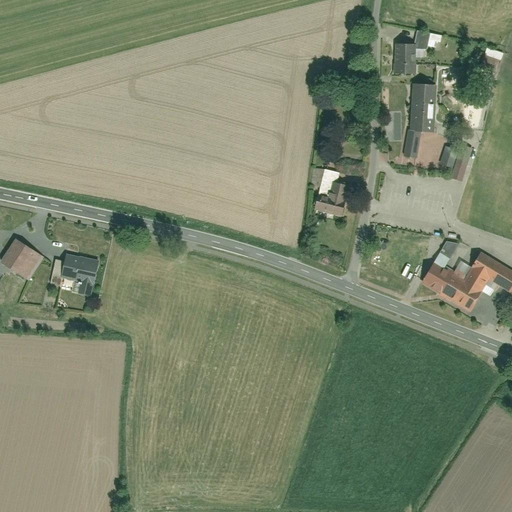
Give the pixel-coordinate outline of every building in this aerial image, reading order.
[(441,36),(417,31),(415,43),(434,48),(435,41),(440,42),(441,36)] [(415,45),(397,45),(397,64),(395,64),(395,74),(412,74),(412,65),(414,65),(415,45)] [(483,47),(477,67),(495,73),(501,52),(483,47)] [(435,90),(410,88),(407,132),(432,133),(435,90)] [(404,135),(400,160),(416,163),(419,138),(404,135)] [(441,146),(435,163),(441,165),(446,148),(441,146)] [(447,147),(442,165),(450,167),(454,149),(447,147)] [(460,147),(454,164),(463,168),(469,150),(460,147)] [(310,192),(326,195),(325,200),(317,198),(314,213),(340,218),(343,204),(337,203),(340,186),(334,184),(335,175),(314,171),(310,192)] [(51,266),(40,261),(42,258),(12,240),(0,259),(0,264),(27,281),(31,275),(34,276),(49,280),(48,285),(57,288),(59,279),(75,283),(73,294),(88,298),(90,286),(96,263),(63,256),(62,262),(53,261),(51,266)] [(444,243),(437,256),(448,262),(455,248),(444,243)] [(435,263),(421,287),(466,313),(480,290),(478,288),(484,278),(509,292),(511,286),(511,271),(476,251),(466,268),(468,269),(462,279),(435,263)]
